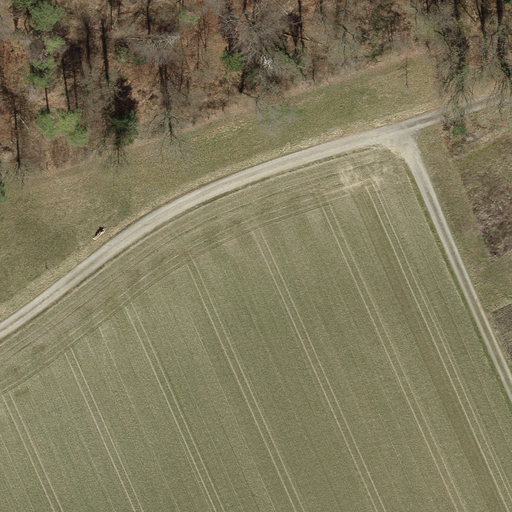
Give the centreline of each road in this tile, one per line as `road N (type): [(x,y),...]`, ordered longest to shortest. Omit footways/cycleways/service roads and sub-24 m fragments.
road 1 (track): [(0,324),(154,215),(350,138),(403,131),(449,110),(511,97)]
road 2 (track): [(403,131),(511,385)]
